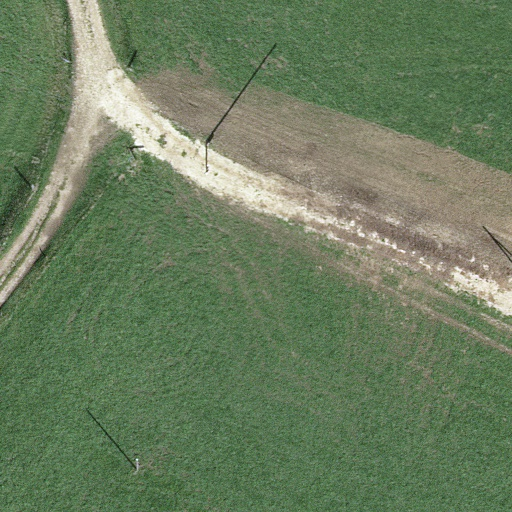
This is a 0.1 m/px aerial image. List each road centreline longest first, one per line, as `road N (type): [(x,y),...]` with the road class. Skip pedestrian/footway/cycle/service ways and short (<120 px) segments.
road 1 (track): [(93,96),(239,186),(511,303)]
road 2 (track): [(93,96),(33,230),(0,277)]
